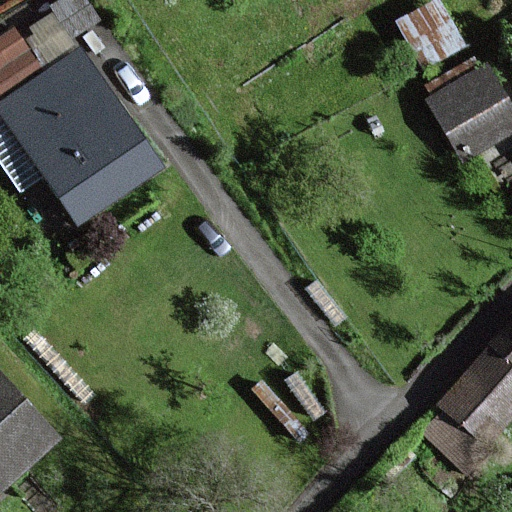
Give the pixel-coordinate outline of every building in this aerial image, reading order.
[(94,19),(82,0),(65,0),(53,8),(69,35),(94,19)] [(456,47),(435,5),(401,22),(422,64),(456,47)] [(0,92),(36,68),(11,32),(0,39),(0,92)] [(136,139),(79,54),(0,105),(0,106),(56,191),(136,139)] [(511,131),(511,113),(487,69),(430,100),(462,159),(511,131)] [(511,411),(511,324),(448,400),(491,436),(511,411)] [(0,489),(53,442),(0,383),(0,489)]
